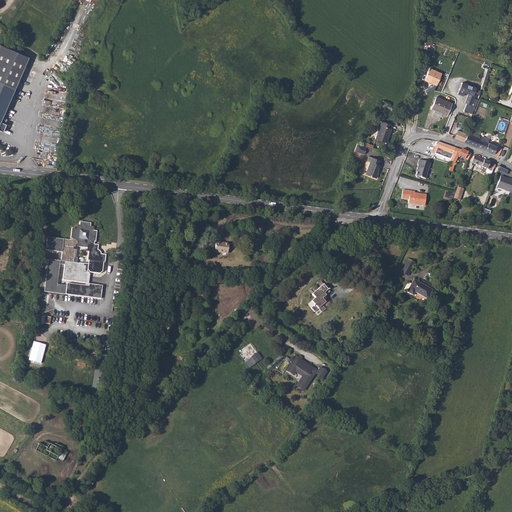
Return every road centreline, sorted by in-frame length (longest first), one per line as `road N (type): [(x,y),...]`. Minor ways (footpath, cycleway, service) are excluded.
road 1 (track): [(72,497),(102,452),(343,215)]
road 2 (secondary): [(377,218),(0,169)]
road 3 (track): [(229,221),(249,215),(298,227),(339,224),(368,258),(367,277),(339,301)]
road 4 (unclassified): [(377,218),(407,140),(417,135),(511,169)]
road 5 (track): [(58,176),(74,85),(112,0)]
road 6 (track): [(511,457),(376,511)]
road 7 (secondary): [(511,238),(377,218)]
